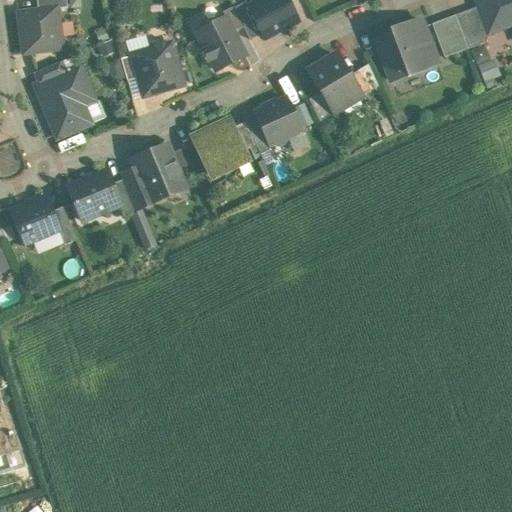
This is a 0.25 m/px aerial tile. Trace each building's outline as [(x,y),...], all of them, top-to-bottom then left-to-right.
[(36,0),(38,11),(55,9),(56,10),(67,8),(66,0),(36,0)] [(262,0),(248,8),(247,8),(261,35),(263,39),(298,20),(287,0),(262,0)] [(511,0),(475,0),(478,7),(488,33),(490,33),(511,24),(511,0)] [(261,35),(247,8),(248,8),(246,2),(234,8),(250,40),(261,35)] [(478,7),(455,16),(467,50),(485,43),(490,33),(488,33),(478,7)] [(38,11),(19,13),(24,54),(61,50),(59,37),(61,37),(59,24),(57,24),(56,10),(55,9),(38,11)] [(467,50),(455,16),(431,25),(444,59),(467,50)] [(226,19),(211,27),(210,25),(206,24),(202,26),(201,30),(202,32),(196,34),(205,51),(203,53),(207,62),(210,60),(214,69),(220,66),(221,69),(230,65),(229,61),(244,54),(226,19)] [(376,41),(391,82),(407,76),(408,78),(422,72),(421,71),(437,65),(420,20),(390,32),(392,35),(376,41)] [(166,46),(162,43),(152,46),(150,50),(132,55),(144,97),(182,86),(171,44),(166,46)] [(484,79),(496,74),(488,53),(475,58),(484,79)] [(336,55),(308,72),(321,93),(333,114),(361,97),(349,77),(336,55)] [(59,63),(35,73),(40,84),(64,74),(59,63)] [(368,65),(349,77),(361,97),(378,87),(368,65)] [(40,84),(35,86),(57,138),(90,124),(77,94),(88,89),(79,67),(64,74),(40,84)] [(321,93),(309,100),(319,122),(333,114),(321,93)] [(286,99),(276,103),(276,102),(262,108),(262,110),(254,114),(264,135),(269,146),(270,146),(273,145),(278,147),(284,144),(286,138),(302,131),(286,99)] [(247,155),(230,120),(191,139),(207,174),(247,155)] [(264,135),(253,140),(260,155),(268,151),(270,146),(269,146),(264,135)] [(167,146),(132,161),(136,170),(150,204),(185,189),(167,146)] [(136,170),(121,176),(135,210),(150,204),(136,170)] [(106,172),(67,188),(81,221),(119,206),(120,205),(112,185),(106,172)] [(121,177),(122,180),(112,185),(120,205),(119,206),(124,218),(137,213),(135,210),(121,176),(121,177)] [(45,198),(10,212),(21,238),(19,243),(29,248),(32,242),(58,231),(59,231),(51,212),(45,198)] [(76,241),(62,208),(51,212),(59,231),(58,231),(65,246),(76,241)]
